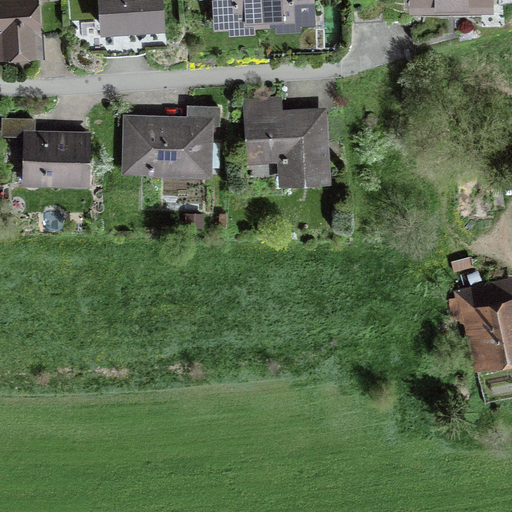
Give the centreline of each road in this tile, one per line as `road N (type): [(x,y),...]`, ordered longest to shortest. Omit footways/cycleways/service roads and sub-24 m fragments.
road 1 (residential): [(0,86),(304,76),(342,67)]
road 2 (track): [(511,139),(461,161),(445,191),(444,224),(463,242),(494,243)]
